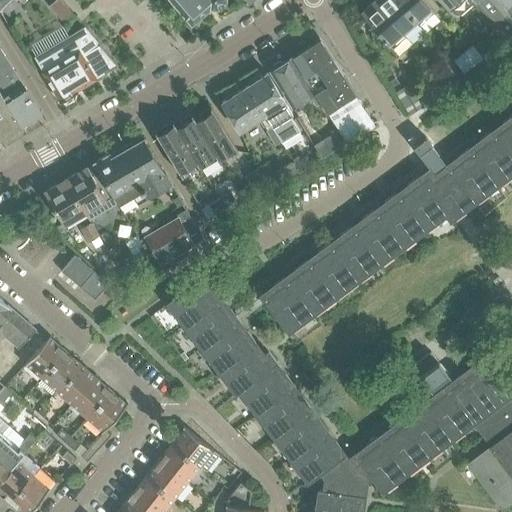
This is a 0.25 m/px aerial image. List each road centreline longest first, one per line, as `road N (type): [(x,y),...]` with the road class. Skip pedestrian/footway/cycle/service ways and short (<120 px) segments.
road 1 (residential): [(134,109),(214,242),(250,250),(406,148),(313,0)]
road 2 (residential): [(60,511),(156,409),(0,268)]
road 3 (residential): [(134,109),(309,0)]
road 4 (residential): [(71,145),(0,32)]
